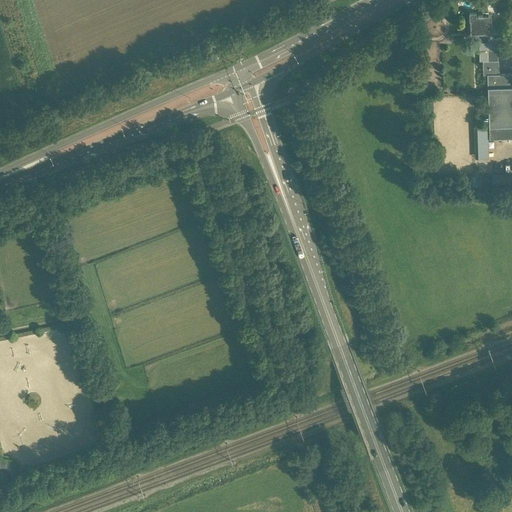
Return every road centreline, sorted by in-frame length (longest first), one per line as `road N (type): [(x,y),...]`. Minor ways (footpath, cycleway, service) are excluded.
road 1 (secondary): [(401,511),(295,228)]
road 2 (secondary): [(234,70),(0,175)]
road 3 (secondary): [(0,182),(234,92)]
road 4 (secondary): [(252,84),(407,0)]
road 5 (secondary): [(374,0),(234,70)]
road 6 (secondary): [(295,228),(252,84)]
road 7 (secondary): [(234,92),(295,228)]
